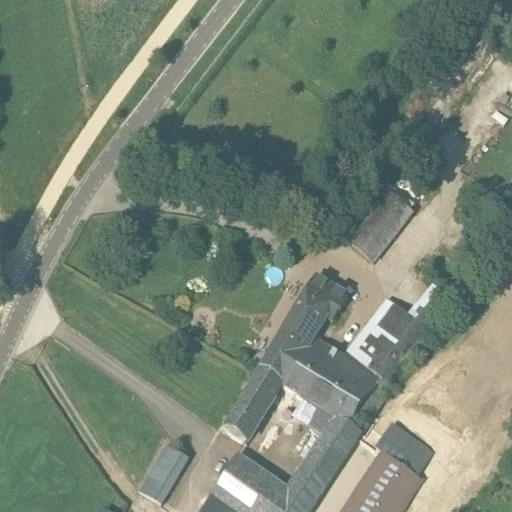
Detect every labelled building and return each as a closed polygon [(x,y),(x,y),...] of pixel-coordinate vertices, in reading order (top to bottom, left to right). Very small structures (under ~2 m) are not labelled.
[(343,246),(353,253),(365,237),(356,230),(343,246)] [(285,392),(316,343),(327,324),(331,326),(347,300),(314,281),(259,373),(283,386),(281,390),(285,392)] [(407,319),(434,341),(462,306),(434,285),(407,319)] [(344,355),(393,392),(393,391),(434,341),(407,319),(386,303),(344,355)] [(285,392),(298,400),(315,411),(335,423),(339,416),(363,432),(376,414),(393,392),(344,355),(341,359),(316,343),(285,392)] [(298,400),(285,392),(281,390),(283,386),(259,373),(222,434),(247,449),(272,405),(276,407),(288,416),(298,400)] [(335,423),(315,411),(305,427),(321,438),(286,492),(290,495),(277,511),(341,511),(379,456),(415,481),(434,454),(376,414),(363,432),(339,416),(335,423)] [(140,493),(164,508),(192,463),(168,448),(140,493)] [(235,461),(208,506),(217,511),(277,511),(290,495),(286,492),(235,461)]
